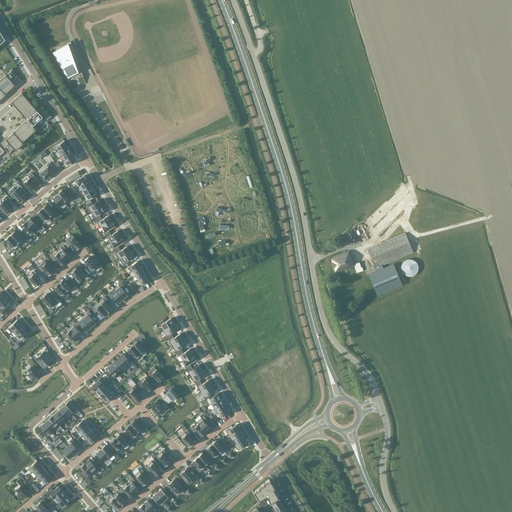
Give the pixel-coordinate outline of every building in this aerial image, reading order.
[(70,41),(51,48),(69,81),(83,76),(70,41)] [(144,72),(160,68),(159,63),(143,67),(144,72)] [(14,85),(15,86),(21,81),(16,75),(12,71),(6,75),(6,74),(0,79),(0,99),(5,94),(14,85)] [(47,112),(46,110),(42,106),(38,110),(37,110),(21,93),(11,102),(26,119),(12,132),(13,132),(5,139),(5,138),(0,142),(0,143),(9,154),(12,151),(14,149),(15,150),(23,143),(22,142),(36,130),(32,126),(42,117),(46,121),(51,116),(47,112)] [(64,141),(56,146),(58,151),(67,146),(64,141)] [(58,151),(57,151),(61,156),(62,156),(70,151),(67,146),(58,151)] [(70,151),(62,156),(64,160),(73,155),(70,151)] [(73,155),(64,160),(67,165),(76,160),(73,155)] [(54,168),(49,162),(46,165),(47,167),(39,174),(41,176),(40,177),(43,180),(44,179),(44,180),(53,172),(51,170),(54,168)] [(33,175),(31,173),(27,176),(29,178),(23,183),(31,191),(37,186),(34,183),(38,180),(34,175),(33,175)] [(85,175),(74,181),(77,186),(79,185),(88,180),(85,175)] [(88,180),(79,185),(82,190),(91,185),(88,180)] [(25,197),(24,195),(22,192),(24,190),(20,185),(17,187),(17,188),(15,190),(13,187),(9,191),(12,194),(13,194),(15,197),(14,197),(19,202),(25,197)] [(91,185),(82,190),(85,194),(93,189),(91,185)] [(93,189),(85,194),(88,199),(87,199),(96,194),(96,193),(96,194),(93,189)] [(61,190),(57,194),(65,203),(69,199),(70,200),(72,198),(68,193),(66,195),(61,190)] [(57,194),(52,198),(57,203),(54,205),(58,210),(61,207),(60,207),(65,203),(57,194)] [(4,201),(0,203),(0,207),(6,214),(11,209),(7,203),(9,201),(5,197),(2,199),(4,201)] [(91,201),(86,204),(91,212),(93,211),(102,205),(99,200),(92,204),(91,201)] [(46,204),(41,208),(50,217),(54,213),(55,214),(57,212),(53,207),(51,209),(46,204),(47,204),(46,204)] [(102,205),(93,211),(94,213),(96,215),(94,217),(95,219),(100,217),(98,214),(105,210),(102,205)] [(217,207),(215,214),(218,215),(219,211),(224,212),(225,210),(217,207)] [(41,208),(36,212),(37,213),(37,212),(41,217),(39,219),(43,224),(45,222),(50,218),(50,217),(41,208)] [(100,217),(95,219),(100,227),(102,226),(111,220),(108,215),(102,219),(100,217)] [(30,218),(25,222),(34,231),(38,228),(38,227),(40,225),(36,221),(34,223),(30,218)] [(111,220),(102,226),(105,231),(103,232),(105,235),(109,232),(108,229),(114,226),(111,220)] [(25,222),(21,226),(25,230),(23,232),(27,237),(29,235),(34,231),(25,222)] [(14,231),(9,235),(16,243),(21,239),(22,241),(25,239),(21,234),(18,236),(14,231)] [(109,232),(105,235),(109,243),(120,236),(117,231),(111,235),(109,232)] [(351,244),(357,242),(353,232),(346,235),(351,244)] [(405,233),(367,249),(376,271),(368,274),(377,295),(402,285),(393,263),(383,268),(382,265),(413,252),(405,233)] [(68,239),(65,241),(69,246),(72,244),(76,249),(81,244),(74,236),(72,234),(67,238),(68,239)] [(9,235),(4,239),(4,240),(5,239),(9,244),(7,246),(11,251),(13,249),(12,247),(16,243),(9,235)] [(120,236),(109,243),(114,250),(119,247),(117,245),(123,241),(120,236)] [(61,247),(56,251),(65,261),(69,257),(65,252),(67,250),(63,245),(61,247)] [(119,247),(114,250),(119,258),(130,251),(127,246),(120,250),(119,247)] [(52,255),(50,257),(54,262),(56,260),(60,265),(65,261),(56,251),(52,255)] [(130,251),(119,258),(123,266),(128,263),(127,260),(133,256),(130,251)] [(354,266),(353,264),(348,251),(330,257),(335,272),(354,266)] [(88,257),(83,261),(88,266),(86,268),(90,273),(92,271),(97,267),(88,257)] [(137,261),(127,267),(130,272),(133,271),(140,266),(137,261)] [(40,265),(37,267),(41,272),(44,270),(48,275),(53,271),(53,270),(53,271),(46,263),(41,267),(40,265)] [(140,266),(133,271),(135,275),(143,271),(140,266)] [(76,267),(71,272),(75,277),(73,279),(77,284),(80,282),(78,280),(83,276),(76,268),(76,267)] [(401,276),(412,277),(412,270),(408,270),(408,269),(405,269),(405,267),(402,267),(401,276)] [(32,272),(27,276),(35,286),(35,287),(41,282),(40,282),(36,277),(38,275),(34,270),(32,272)] [(143,271),(135,275),(138,280),(146,276),(143,271)] [(146,276),(138,280),(141,285),(148,280),(146,276)] [(63,279),(58,283),(67,293),(71,289),(71,288),(74,287),(69,282),(67,284),(63,279)] [(58,283),(54,287),(58,292),(56,294),(60,298),(62,296),(62,297),(67,293),(58,283)] [(121,283),(114,288),(122,298),(127,294),(122,289),(124,287),(121,283)] [(110,292),(107,294),(111,299),(113,297),(118,302),(122,298),(114,288),(114,289),(113,288),(109,292),(110,292)] [(46,294),(41,298),(50,308),(55,304),(55,303),(57,301),(53,297),(51,299),(46,294)] [(105,296),(98,302),(107,312),(111,308),(106,303),(108,301),(105,296)] [(8,301),(0,307),(0,311),(2,314),(4,316),(9,312),(7,309),(11,305),(8,301)] [(98,302),(91,309),(94,313),(97,311),(102,317),(107,313),(107,312),(98,302)] [(89,311),(82,317),(90,326),(95,322),(90,317),(92,315),(89,311)] [(77,320),(75,323),(79,327),(81,325),(86,330),(90,326),(82,317),(82,318),(78,321),(77,320)] [(163,319),(158,322),(159,325),(162,324),(164,329),(173,323),(170,318),(164,322),(163,319)] [(10,321),(5,325),(7,328),(9,330),(11,332),(21,324),(17,320),(17,319),(12,324),(10,321)] [(73,325),(68,328),(77,338),(81,334),(76,329),(79,327),(75,323),(73,325)] [(164,329),(162,330),(167,338),(172,335),(170,332),(177,328),(173,323),(164,329)] [(21,324),(11,332),(11,333),(13,331),(16,335),(14,337),(15,337),(24,328),(23,326),(21,324)] [(24,328),(15,337),(18,341),(28,333),(24,328)] [(64,332),(61,334),(65,339),(67,337),(72,342),(77,338),(68,328),(68,329),(70,330),(65,334),(64,332)] [(172,335),(167,338),(172,345),(183,339),(180,334),(174,337),(172,335)] [(183,339),(172,345),(176,353),(181,350),(180,348),(186,344),(183,339)] [(137,341),(132,345),(140,354),(145,350),(145,351),(148,349),(144,344),(141,346),(137,341)] [(132,345),(127,349),(128,349),(132,354),(130,356),(134,361),(141,355),(140,354),(132,345)] [(181,350),(176,353),(178,356),(179,355),(182,360),(192,354),(189,349),(183,353),(181,350)] [(44,351),(35,359),(43,367),(51,360),(44,351)] [(123,353),(119,357),(126,365),(130,361),(123,353)] [(182,360),(181,361),(186,369),(191,366),(189,363),(195,359),(192,354),(182,360)] [(119,357),(114,361),(121,369),(126,365),(119,357)] [(31,366),(27,370),(29,373),(27,374),(32,380),(35,377),(39,374),(37,372),(38,371),(35,367),(36,365),(31,359),(27,361),(31,366)] [(114,361),(110,365),(117,373),(121,369),(114,361)] [(191,366),(186,369),(191,376),(202,369),(199,364),(192,368),(191,366)] [(106,368),(105,368),(113,378),(114,378),(113,377),(118,373),(117,373),(110,365),(106,368)] [(150,371),(147,373),(152,378),(154,376),(158,381),(163,377),(156,369),(154,367),(149,370),(150,371)] [(202,369),(191,376),(195,384),(200,381),(198,378),(205,375),(202,369)] [(101,377),(92,385),(95,390),(103,383),(104,382),(101,377)] [(139,381),(137,383),(141,387),(143,385),(148,390),(147,391),(148,391),(153,386),(152,386),(145,377),(140,381),(139,381)] [(132,388),(128,392),(136,401),(140,397),(136,392),(138,390),(134,385),(135,384),(131,380),(128,383),(132,387),(132,388)] [(200,381),(195,384),(197,387),(200,392),(202,390),(211,385),(208,380),(202,384),(200,381)] [(103,383),(95,390),(99,394),(106,388),(103,383)] [(211,385),(202,390),(205,395),(203,397),(205,399),(209,396),(208,394),(214,390),(211,385)] [(106,388),(99,394),(102,398),(110,392),(106,388)] [(167,394),(162,399),(167,404),(176,396),(177,395),(176,394),(171,388),(166,393),(167,394)] [(110,392),(102,398),(106,402),(114,395),(113,395),(110,392)] [(217,393),(209,398),(209,399),(209,398),(212,403),(220,398),(217,393),(218,393),(217,393)] [(212,403),(211,403),(214,408),(223,403),(220,398),(212,403)] [(154,402),(152,404),(159,412),(164,408),(166,410),(169,408),(165,402),(162,405),(157,399),(157,400),(154,402)] [(68,401),(64,405),(70,412),(72,414),(76,410),(68,401)] [(223,403),(214,408),(216,413),(218,412),(226,407),(223,403)] [(64,405),(60,408),(66,416),(70,412),(64,405)] [(226,407),(218,412),(220,417),(229,412),(226,407)] [(60,408),(56,412),(62,419),(66,416),(60,408)] [(56,412),(52,416),(58,423),(62,419),(56,412)] [(52,416),(47,419),(54,427),(55,429),(60,425),(58,423),(52,416)] [(201,418),(196,422),(198,424),(205,432),(210,428),(205,422),(208,420),(203,416),(201,418)] [(47,419),(44,423),(50,430),(54,427),(47,419)] [(82,420),(73,428),(77,432),(79,431),(86,425),(82,420)] [(134,420),(129,424),(138,434),(145,428),(141,423),(138,425),(134,420)] [(39,426),(47,436),(48,436),(47,435),(52,432),(50,430),(44,423),(40,426),(39,426)] [(129,424),(124,428),(125,428),(129,433),(126,435),(131,440),(138,434),(129,424)] [(192,426),(189,428),(194,433),(196,431),(200,436),(205,432),(198,424),(193,427),(192,426)] [(236,424),(225,431),(228,436),(239,429),(236,424)] [(86,425),(79,431),(82,435),(90,429),(86,425)] [(90,429),(82,435),(86,439),(93,433),(90,429)] [(239,429),(228,436),(231,441),(232,440),(242,434),(239,429)] [(184,432),(180,436),(188,446),(194,442),(193,441),(193,442),(189,437),(191,435),(187,430),(185,432),(184,432)] [(93,433),(86,439),(89,443),(97,437),(93,433)] [(119,434),(115,438),(121,446),(123,448),(130,442),(126,437),(123,439),(119,434)] [(242,434),(232,440),(235,444),(245,439),(242,434)] [(115,438),(110,442),(114,446),(112,448),(116,453),(119,451),(117,449),(121,446),(115,438)] [(71,443),(67,446),(74,454),(78,450),(73,445),(76,443),(72,439),(69,441),(71,443)] [(235,444),(234,445),(237,450),(248,443),(245,439),(235,444)] [(216,440),(211,444),(220,454),(227,448),(223,444),(221,446),(216,440)] [(211,444),(206,448),(211,454),(209,456),(213,460),(215,458),(214,456),(218,452),(220,454),(211,444)] [(105,445),(100,449),(109,459),(113,455),(114,455),(116,453),(112,448),(110,450),(105,445)] [(61,448),(58,450),(62,455),(64,453),(69,458),(74,454),(67,446),(62,450),(61,448)] [(100,449),(96,453),(100,458),(98,460),(102,465),(109,459),(100,449)] [(161,451),(156,455),(165,465),(164,465),(165,466),(170,461),(165,456),(168,454),(163,449),(161,451)] [(202,452),(197,456),(206,466),(204,464),(209,460),(210,462),(213,460),(209,456),(207,458),(202,452)] [(197,456),(192,460),(197,466),(195,468),(199,472),(206,466),(197,456)] [(89,459),(84,463),(92,472),(97,468),(97,469),(100,467),(96,462),(93,464),(89,459)] [(37,460),(28,468),(32,473),(32,472),(41,465),(37,460)] [(146,465),(144,467),(148,472),(151,470),(155,475),(160,471),(151,461),(146,465)] [(84,463),(79,467),(84,473),(82,475),(86,479),(88,477),(87,476),(92,472),(84,463)] [(41,465),(32,472),(36,476),(37,475),(44,469),(41,465)] [(188,467),(179,474),(187,483),(195,475),(188,467)] [(137,468),(132,472),(134,474),(134,475),(142,485),(148,480),(147,480),(143,475),(145,473),(141,469),(139,471),(139,470),(137,468)] [(44,469),(37,475),(40,479),(48,473),(44,469)] [(48,473),(40,479),(44,483),(51,477),(48,473)] [(20,486),(16,489),(23,498),(28,494),(29,493),(27,492),(26,490),(29,487),(25,482),(26,481),(21,476),(23,479),(18,483),(20,486)] [(126,483),(134,493),(139,489),(134,484),(137,482),(132,478),(130,480),(131,481),(127,485),(126,483)] [(175,478),(166,485),(174,494),(183,487),(175,478)] [(254,492),(263,507),(267,505),(263,498),(266,496),(270,503),(271,503),(278,498),(273,490),(275,489),(270,480),(269,480),(263,484),(264,485),(258,488),(259,489),(254,492)] [(121,487),(119,490),(123,494),(125,492),(130,497),(134,493),(126,483),(121,487)] [(51,488),(46,492),(49,495),(50,493),(54,497),(62,490),(58,486),(53,490),(51,488)] [(161,488),(156,492),(165,502),(172,496),(168,492),(166,494),(161,488)] [(54,497),(52,499),(56,503),(57,503),(66,495),(62,490),(54,497)] [(112,495),(120,505),(125,501),(121,496),(123,494),(119,490),(116,492),(118,493),(114,497),(112,495)] [(156,492),(152,496),(157,502),(154,504),(158,508),(160,506),(165,502),(156,492)] [(66,495),(57,503),(60,507),(70,499),(69,499),(66,495)] [(108,499),(105,501),(109,506),(112,504),(116,509),(120,505),(112,495),(107,499),(108,499)] [(271,503),(273,507),(281,502),(278,498),(271,503)] [(147,500),(143,504),(149,511),(153,511),(158,508),(154,504),(152,506),(147,500)] [(40,511),(39,511),(45,511),(48,510),(40,502),(36,506),(40,511)] [(280,508),(283,506),(281,502),(273,507),(274,508),(276,511),(280,508)]
